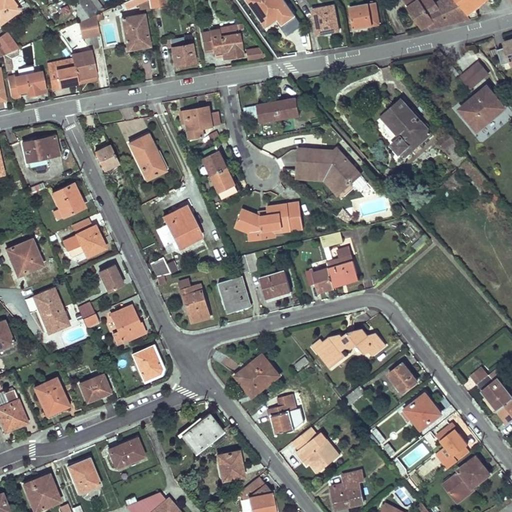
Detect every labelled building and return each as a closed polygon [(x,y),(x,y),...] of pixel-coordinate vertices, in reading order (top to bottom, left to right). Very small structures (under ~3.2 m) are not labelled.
[(0,0),(0,23),(25,5),(21,0),(4,0),(3,0),(0,0)] [(74,0),(73,2),(79,11),(75,12),(80,21),(90,17),(96,14),(99,13),(104,9),(96,0),(74,0)] [(128,0),(126,1),(124,2),(127,8),(141,2),(145,0),(128,0)] [(148,0),(145,0),(141,2),(143,12),(150,8),(148,0)] [(148,0),(150,8),(159,7),(159,5),(166,4),(165,0),(148,0)] [(294,16),(282,0),(247,0),(266,26),(277,18),(282,24),(294,16)] [(431,28),(471,18),(465,9),(457,0),(440,0),(437,3),(435,0),(404,0),(423,27),(428,24),(431,28)] [(488,0),(489,0),(457,0),(465,9),(471,18),(480,16),(479,13),(475,8),(485,0),(488,0)] [(379,24),(375,3),(350,7),(354,28),(379,24)] [(339,30),(334,5),(312,9),(317,35),(339,30)] [(80,21),(78,22),(81,38),(100,35),(97,19),(96,15),(96,14),(90,17),(80,21)] [(143,14),(122,18),(127,47),(136,46),(137,48),(148,46),(143,14)] [(234,27),(201,33),(204,50),(213,49),(214,56),(223,54),(223,57),(240,54),(236,33),(235,29),(235,28),(234,27)] [(6,33),(0,37),(0,47),(5,55),(15,50),(18,49),(6,33)] [(183,38),(170,40),(175,65),(195,62),(191,44),(184,45),(183,38)] [(505,47),(498,49),(502,64),(510,61),(511,65),(511,39),(503,43),(505,47)] [(3,55),(7,71),(11,70),(9,59),(17,55),(15,50),(5,55),(3,55)] [(78,79),(96,75),(90,51),(72,55),(72,57),(74,66),(75,65),(78,79)] [(72,57),(47,63),(49,73),(53,90),(60,89),(59,87),(79,82),(78,79),(75,65),(74,66),(72,57)] [(488,73),(479,61),(472,67),(481,78),(488,73)] [(481,78),(472,67),(460,77),(470,88),(481,78)] [(41,72),(17,77),(21,96),(29,94),(29,95),(45,91),(41,72)] [(508,108),(488,84),(456,110),(476,134),(508,108)] [(288,99),(266,103),(266,106),(257,107),(260,122),(299,116),(297,100),(288,102),(288,99)] [(432,133),(401,99),(393,106),(397,111),(386,121),(400,137),(392,145),(400,153),(419,136),(423,140),(432,133)] [(397,111),(393,106),(382,116),(386,121),(397,111)] [(210,108),(185,111),(186,123),(190,140),(204,138),(202,129),(213,127),(210,108)] [(453,140),(447,133),(439,140),(445,147),(453,140)] [(148,135),(129,144),(146,180),(165,170),(148,135)] [(55,136),(23,143),(27,162),(58,155),(55,136)] [(423,140),(419,136),(400,153),(404,158),(423,140)] [(469,159),(453,140),(445,147),(461,166),(469,159)] [(217,145),(201,153),(211,176),(223,199),(239,191),(217,145)] [(103,170),(118,163),(110,146),(95,153),(103,170)] [(338,149),(335,152),(329,157),(325,156),(321,150),(300,149),(297,175),(309,176),(309,173),(328,175),(343,192),(361,175),(338,149)] [(309,176),(297,175),(297,179),(325,181),(338,195),(343,192),(328,175),(309,173),(309,176)] [(72,184),(52,194),(63,217),(83,207),(72,184)] [(235,227),(250,233),(259,232),(259,240),(276,238),(274,229),(291,227),(291,231),(304,229),(300,203),(266,208),(267,216),(260,216),(242,209),(235,227)] [(186,206),(163,217),(167,225),(175,242),(178,248),(201,237),(186,206)] [(344,209),(338,218),(348,224),(352,218),(344,209)] [(87,218),(72,226),(77,235),(62,242),(69,256),(73,258),(86,257),(105,248),(98,233),(96,235),(93,228),(87,218)] [(175,242),(167,225),(157,230),(166,246),(175,242)] [(259,232),(250,233),(251,241),(259,240),(259,232)] [(320,237),(329,268),(334,282),(344,279),(345,283),(360,279),(350,246),(339,249),(342,259),(334,261),(329,247),(343,243),(340,232),(320,237)] [(412,247),(415,252),(430,239),(426,235),(412,247)] [(6,250),(10,259),(12,258),(19,276),(43,266),(32,239),(6,250)] [(255,252),(245,255),(249,270),(250,273),(260,270),(255,252)] [(245,255),(236,257),(241,272),(249,270),(245,255)] [(12,258),(10,259),(17,277),(19,276),(12,258)] [(151,263),(157,277),(170,273),(163,258),(151,263)] [(113,266),(99,273),(108,291),(122,285),(113,266)] [(317,283),(319,289),(326,287),(327,290),(335,288),(335,286),(334,282),(329,268),(314,273),(313,270),(306,272),(310,285),(317,283)] [(261,277),(265,293),(289,286),(285,271),(261,277)] [(164,276),(158,278),(160,285),(166,284),(164,276)] [(242,276),(218,283),(227,314),(251,307),(242,276)] [(178,282),(180,289),(191,286),(189,279),(178,282)] [(191,286),(180,289),(184,305),(188,304),(189,312),(192,321),(210,316),(201,284),(191,286)] [(289,286),(265,293),(267,299),(291,292),(289,286)] [(54,289),(35,296),(40,309),(38,310),(47,333),(68,325),(54,289)] [(132,306),(111,315),(119,332),(113,334),(118,345),(146,333),(141,322),(139,323),(132,306)] [(96,314),(82,320),(86,329),(100,323),(96,314)] [(0,353),(12,349),(10,345),(13,344),(12,343),(16,341),(13,334),(10,336),(4,323),(0,324),(0,353)] [(321,339),(312,345),(330,368),(345,356),(342,351),(346,348),(351,349),(357,344),(365,354),(370,353),(372,356),(386,346),(376,333),(367,335),(363,329),(348,332),(342,337),(340,334),(330,337),(323,342),(321,339)] [(152,346),(133,354),(144,380),(160,374),(162,369),(152,346)] [(263,355),(237,376),(253,396),(279,375),(263,355)] [(305,357),(297,363),(301,368),(309,362),(305,357)] [(403,363),(389,374),(403,392),(417,381),(403,363)] [(473,378),(478,384),(489,375),(485,369),(473,378)] [(102,375),(79,384),(87,401),(110,392),(102,375)] [(487,397),(497,410),(511,398),(511,395),(497,377),(493,380),(489,375),(478,384),(482,390),(485,388),(490,395),(487,397)] [(55,378),(34,388),(45,412),(58,406),(59,410),(68,406),(55,378)] [(12,389),(3,392),(8,404),(0,406),(0,420),(3,429),(15,424),(16,428),(27,423),(15,390),(13,391),(12,389)] [(355,391),(343,399),(348,406),(359,397),(355,391)] [(293,430),(289,413),(288,408),(295,406),(292,394),(279,398),(280,406),(271,409),(277,434),(293,430)] [(422,396),(403,411),(411,421),(414,419),(422,429),(441,413),(429,397),(425,400),(422,396)] [(511,398),(497,410),(505,419),(509,417),(511,420),(511,398)] [(58,406),(45,412),(47,416),(59,410),(58,406)] [(209,414),(202,419),(216,436),(222,431),(209,414)] [(202,419),(187,431),(201,448),(216,436),(202,419)] [(15,424),(3,429),(5,432),(16,428),(15,424)] [(438,435),(444,442),(452,453),(454,455),(467,444),(451,424),(438,435)] [(305,462),(306,461),(309,460),(311,463),(318,472),(340,455),(335,448),(330,451),(325,445),(327,439),(322,432),(318,435),(312,426),(293,440),(300,449),(297,451),(305,462)] [(377,429),(373,431),(382,443),(386,440),(377,429)] [(187,431),(182,435),(195,452),(201,448),(187,431)] [(136,438),(108,449),(115,467),(144,456),(136,438)] [(444,442),(440,445),(449,455),(452,453),(444,442)] [(388,443),(384,446),(392,456),(395,453),(388,443)] [(218,455),(223,480),(243,476),(239,451),(218,455)] [(445,484),(455,498),(471,486),(473,488),(491,474),(476,456),(459,470),(460,472),(445,484)] [(89,457),(72,464),(80,482),(75,484),(79,493),(100,485),(89,457)] [(399,460),(394,463),(399,469),(403,466),(399,460)] [(72,464),(68,466),(75,484),(80,482),(72,464)] [(331,486),(336,509),(363,503),(359,482),(364,481),(362,471),(342,475),(344,484),(331,486)] [(49,475),(32,481),(35,488),(27,492),(34,511),(59,501),(49,475)] [(264,485),(258,476),(255,479),(261,487),(264,485)] [(416,478),(412,481),(417,488),(421,485),(416,478)] [(261,487),(255,479),(238,492),(243,498),(248,497),(251,511),(274,511),(271,493),(270,493),(264,485),(261,487)] [(32,481),(24,485),(27,492),(35,488),(32,481)] [(471,486),(455,498),(459,502),(475,490),(473,488),(471,486)] [(0,494),(0,511),(8,511),(9,511),(2,493),(0,494)] [(152,511),(179,511),(168,498),(152,511)] [(423,511),(421,511),(429,511),(422,502),(419,505),(423,511)]
